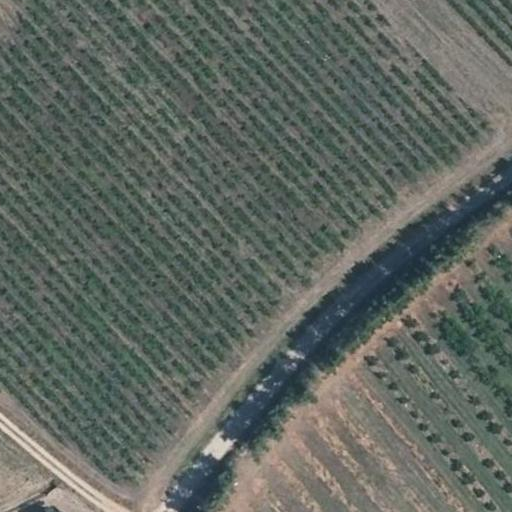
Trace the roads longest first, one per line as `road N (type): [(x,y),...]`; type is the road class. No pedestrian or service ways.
road 1 (unclassified): [(511,181),(349,307),(270,385),(172,511)]
road 2 (track): [(0,422),(105,511)]
